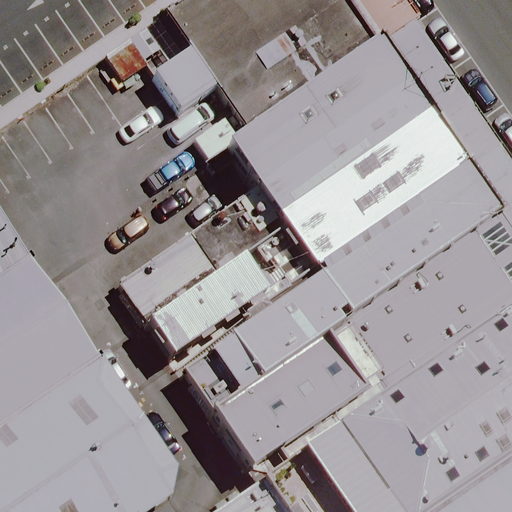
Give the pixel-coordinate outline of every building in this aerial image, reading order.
[(324,0),(192,0),(168,17),(246,129),(360,51),(324,0)] [(159,58),(141,35),(99,67),(117,90),(159,58)] [(246,129),(224,144),(313,272),(448,179),(360,51),(246,129)] [(313,272),(250,315),(175,367),(212,420),(293,364),(316,348),(485,232),(448,179),(313,272)] [(511,270),(485,232),(316,348),(359,409),(511,304),(511,270)] [(199,279),(176,245),(118,285),(175,367),(250,315),(216,267),(199,279)] [(0,511),(138,511),(149,504),(148,460),(0,253),(0,511)] [(415,511),(511,446),(511,304),(359,409),(336,425),(254,482),(209,511),(415,511)] [(336,425),(293,364),(212,420),(254,482),(336,425)] [(511,511),(511,446),(415,511),(511,511)]
